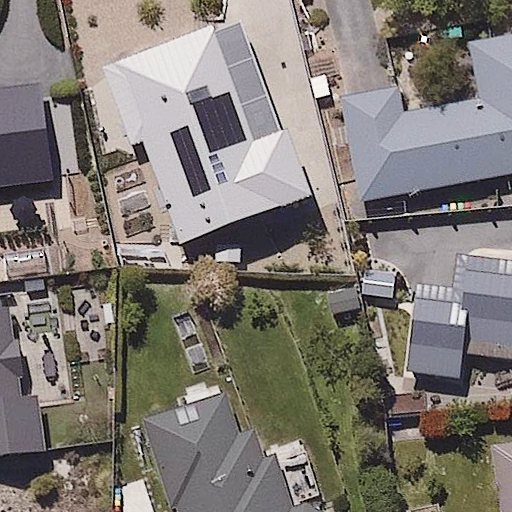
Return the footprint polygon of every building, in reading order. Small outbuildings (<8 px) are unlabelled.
[(366,199),(511,172),(511,26),(473,33),(485,100),(408,114),(402,82),(346,92),(366,199)] [(0,95),(0,194),(54,188),(38,91),(0,95)] [(511,246),(471,245),(468,320),(423,318),(421,381),(472,383),(473,355),(511,356),(511,246)] [(0,473),(49,467),(36,402),(23,403),(13,315),(0,316),(0,473)] [(226,398),(142,423),(172,511),(291,511),(276,464),(262,464),(255,438),(238,440),(226,398)] [(511,511),(511,439),(500,441),(509,511),(511,511)]
